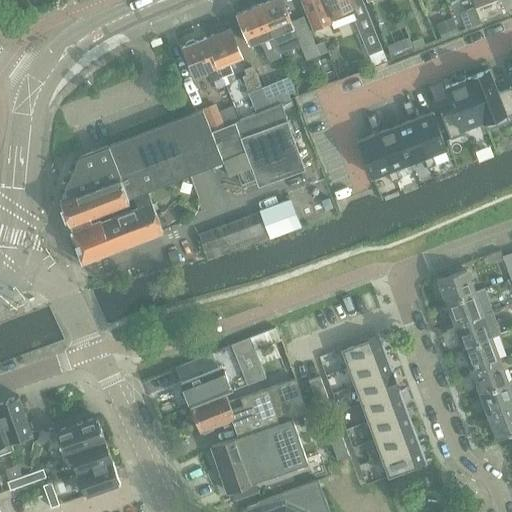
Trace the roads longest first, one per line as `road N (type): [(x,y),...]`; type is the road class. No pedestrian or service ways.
road 1 (residential): [(503,511),(489,478),(460,457),(402,293),(423,260),(511,228)]
road 2 (residential): [(334,109),(511,40)]
road 3 (tertiary): [(166,511),(95,351)]
road 4 (tertiary): [(14,255),(38,85)]
road 5 (tertiary): [(38,85),(99,25),(159,0)]
road 6 (tertiary): [(95,351),(57,281),(14,255)]
